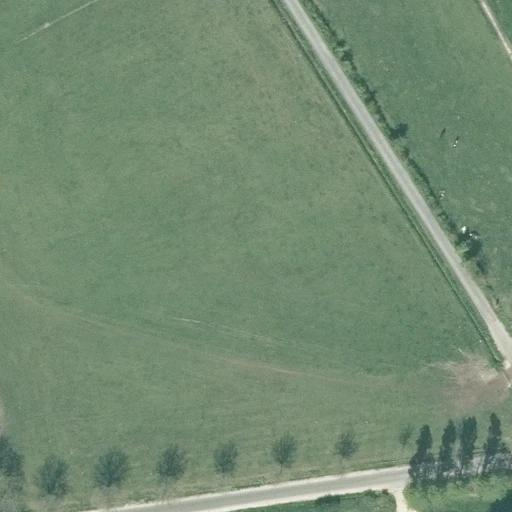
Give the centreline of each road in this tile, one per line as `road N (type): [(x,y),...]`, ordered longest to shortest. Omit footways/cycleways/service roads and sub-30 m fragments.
road 1 (track): [(511,354),(286,0)]
road 2 (unclassified): [(151,511),(511,460)]
